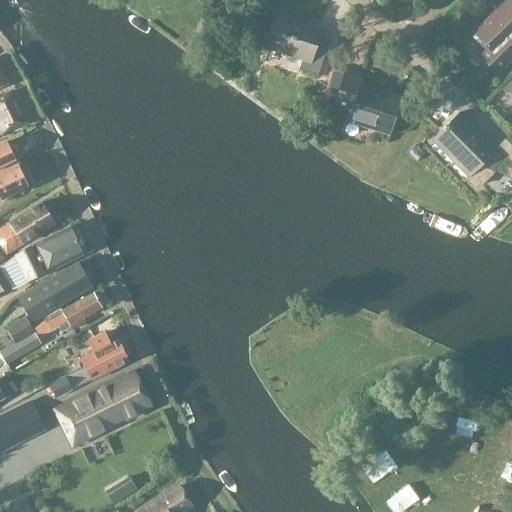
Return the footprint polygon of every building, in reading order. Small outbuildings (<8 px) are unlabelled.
[(479,55),(497,74),(511,59),(511,4),(508,0),(507,0),(474,32),(488,47),(479,55)] [(318,24),(279,12),(268,47),(302,58),(298,69),(317,75),(327,40),(314,36),(318,24)] [(343,73),(342,77),(337,91),(332,106),(348,111),(345,119),(388,133),(399,100),(357,86),(360,78),(343,73)] [(326,87),(337,91),(342,77),(331,74),(326,87)] [(511,98),(511,80),(503,89),(511,98)] [(0,133),(24,122),(9,92),(0,96),(0,133)] [(495,148),(460,112),(433,139),(469,177),(469,182),(474,187),(478,186),(492,173),(487,168),(502,154),(511,163),(511,139),(508,136),(495,148)] [(0,166),(14,160),(12,157),(15,152),(13,145),(7,145),(5,141),(0,143),(0,166)] [(0,170),(0,198),(26,186),(15,163),(0,170)] [(2,257),(6,255),(53,224),(40,203),(0,229),(0,262),(4,260),(2,257)] [(15,256),(27,281),(82,255),(69,228),(26,248),(15,256)] [(6,329),(15,344),(33,333),(28,324),(81,293),(80,292),(90,286),(77,264),(68,269),(67,269),(17,298),(28,316),(6,329)] [(0,273),(0,291),(9,286),(0,273)] [(32,326),(39,338),(58,327),(61,333),(70,328),(71,330),(84,322),(81,319),(101,308),(92,293),(61,311),(60,310),(32,326)] [(15,344),(0,352),(0,354),(5,364),(40,344),(33,333),(15,344)] [(72,391),(71,390),(129,361),(118,339),(109,344),(104,333),(88,341),(93,352),(80,359),(84,367),(65,377),(48,385),(55,399),(72,391)] [(55,410),(72,446),(113,426),(113,422),(122,417),(126,419),(140,413),(139,410),(150,404),(135,374),(124,380),(123,377),(55,410)] [(29,401),(7,412),(21,441),(43,430),(29,401)] [(378,451),(358,464),(365,475),(385,463),(378,451)] [(117,484),(103,492),(111,505),(125,497),(117,484)] [(166,492),(134,511),(182,511),(191,506),(179,487),(167,494),(166,492)]
